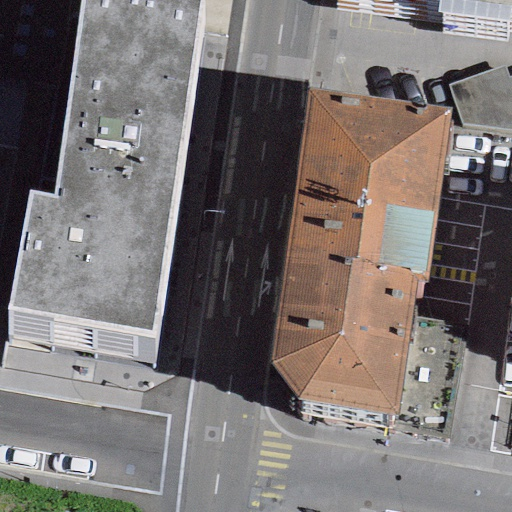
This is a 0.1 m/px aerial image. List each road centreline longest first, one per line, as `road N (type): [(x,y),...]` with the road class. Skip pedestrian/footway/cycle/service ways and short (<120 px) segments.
road 1 (secondary): [(213,464),(284,0)]
road 2 (residential): [(213,464),(472,511)]
road 3 (residential): [(213,464),(0,426)]
